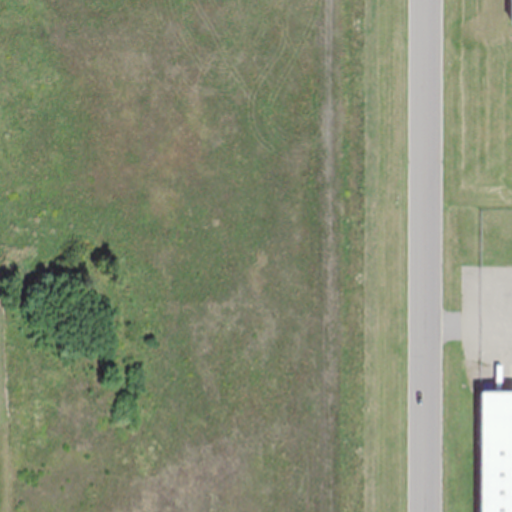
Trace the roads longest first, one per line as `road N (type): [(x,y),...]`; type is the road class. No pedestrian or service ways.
road 1 (track): [(326,511),(325,0)]
road 2 (residential): [(424,0),(424,511)]
